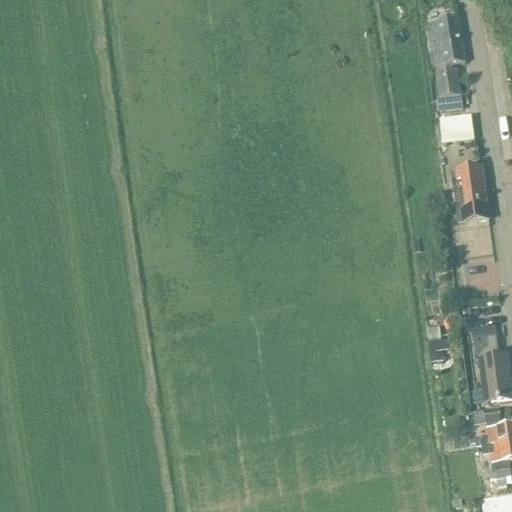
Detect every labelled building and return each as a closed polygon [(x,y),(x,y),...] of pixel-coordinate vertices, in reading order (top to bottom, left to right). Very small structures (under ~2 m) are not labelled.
[(465,66),(458,22),(428,26),(435,71),(465,66)] [(458,73),(435,76),(439,103),(440,115),(462,112),(462,100),(458,73)] [(472,120),(440,123),(443,148),(474,145),(472,120)] [(481,171),(456,175),(451,176),(458,225),(464,224),(464,228),(489,224),(481,171)] [(472,333),(476,364),(480,363),(480,369),(486,409),(511,405),(511,389),(508,359),(500,360),(496,329),(472,333)] [(445,365),(441,343),(428,345),(432,367),(445,365)] [(488,440),(481,441),(470,443),(471,451),(482,449),(482,447),(511,443),(511,428),(502,430),(500,413),(476,417),(478,428),(486,427),(486,428),(488,428),(488,432),(487,432),(488,440)] [(511,443),(482,447),(482,449),(483,458),(491,457),(493,467),(491,467),(493,476),(489,477),(490,483),(497,482),(498,491),(507,490),(507,488),(511,487),(511,484),(509,464),(511,463),(511,443)] [(511,511),(511,497),(491,500),(483,502),(483,511),(511,511)]
